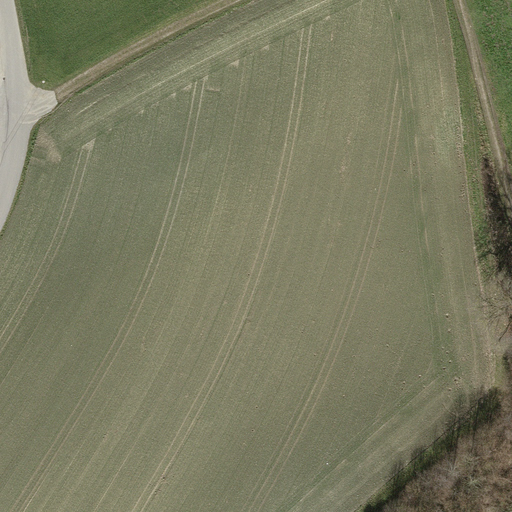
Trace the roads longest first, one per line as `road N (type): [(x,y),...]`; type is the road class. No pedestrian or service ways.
road 1 (track): [(239,0),(44,103),(0,110)]
road 2 (unclassified): [(0,205),(19,111),(4,0)]
road 3 (track): [(511,200),(460,0)]
